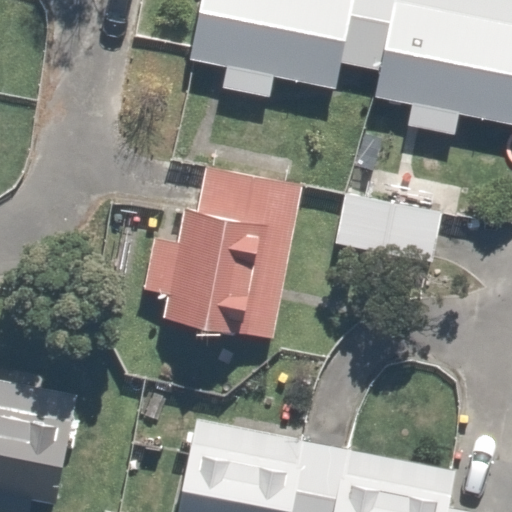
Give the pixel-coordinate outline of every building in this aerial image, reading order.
[(511,0),(204,0),(193,57),(228,64),(223,88),(269,97),(274,74),(336,86),(340,63),(381,71),(376,96),(411,103),(406,126),(456,136),(460,116),(511,125),(511,0)] [(170,296),(166,318),(271,339),(303,184),(207,164),(197,211),(186,209),(179,242),(154,237),(143,290),(170,296)] [(443,213),(346,193),(337,242),(433,262),(443,213)] [(73,395),(0,380),(0,487),(56,498),(73,395)] [(448,511),(455,469),(196,425),(181,511),(448,511)]
